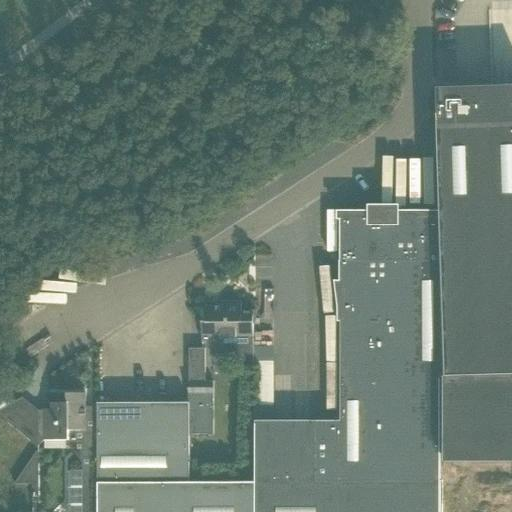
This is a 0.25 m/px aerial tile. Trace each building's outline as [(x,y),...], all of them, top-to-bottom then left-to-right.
[(440,377),(444,377),(511,375),(511,86),(491,87),(437,88),(438,123),(440,218),(440,377)] [(369,217),(340,217),(340,421),(255,421),(255,441),(255,483),(441,483),(440,377),(440,218),(419,218),(419,213),(395,213),(395,210),(393,208),(390,207),(387,208),(385,210),(384,213),(369,213),(369,217)] [(202,322),(202,342),(222,342),(222,361),(253,361),(253,337),(253,312),(241,312),(241,302),(220,302),(220,307),(206,307),(206,322),(202,322)] [(255,347),(256,386),(258,386),(258,401),(273,401),(272,347),(255,347)] [(188,394),(188,403),(190,434),(214,434),(214,382),(206,382),(205,368),(205,348),(189,349),(189,394),(188,394)] [(511,375),(444,377),(444,462),(447,462),(511,462),(511,375)] [(0,419),(38,449),(38,423),(38,411),(37,409),(21,398),(15,401),(12,395),(10,391),(0,397),(0,419)] [(44,429),(44,440),(66,440),(83,464),(83,470),(68,470),(67,511),(94,511),(94,467),(99,467),(99,463),(97,463),(97,460),(99,459),(99,457),(97,457),(97,408),(85,408),(85,393),(67,393),(67,403),(52,403),(52,409),(44,409),(44,429)] [(254,511),(255,483),(191,484),(190,434),(188,403),(97,403),(97,408),(97,457),(99,457),(99,459),(97,460),(97,463),(99,463),(99,467),(99,511),(254,511)] [(32,484),(32,503),(38,502),(39,502),(38,451),(37,451),(14,485),(32,484)] [(444,462),(444,511),(511,511),(511,462),(447,462),(444,462)] [(440,511),(441,483),(255,483),(254,511),(440,511)]
